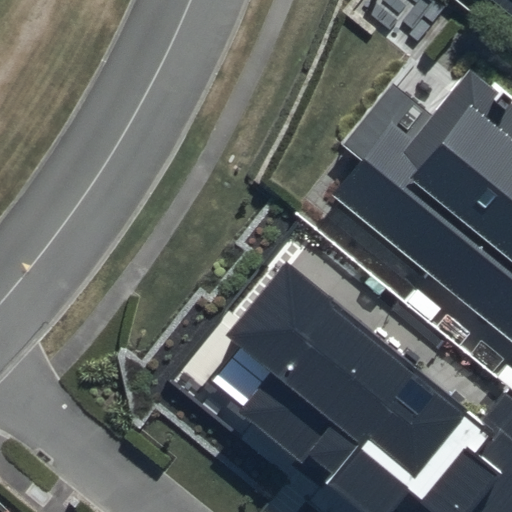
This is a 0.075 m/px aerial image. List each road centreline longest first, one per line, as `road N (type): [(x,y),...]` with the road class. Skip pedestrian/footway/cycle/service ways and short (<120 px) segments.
road 1 (residential): [(0,305),(84,199),(155,78),(186,0)]
road 2 (residential): [(0,369),(164,511)]
